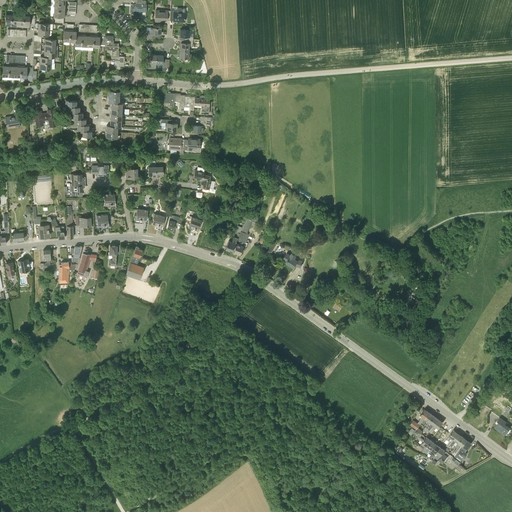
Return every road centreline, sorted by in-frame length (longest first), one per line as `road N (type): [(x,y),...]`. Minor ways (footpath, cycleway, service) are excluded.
road 1 (tertiary): [(457,422),(255,275),(131,236)]
road 2 (unclassified): [(155,81),(213,85),(511,58)]
road 3 (track): [(85,418),(155,375),(255,275)]
road 4 (tertiary): [(0,249),(131,236)]
